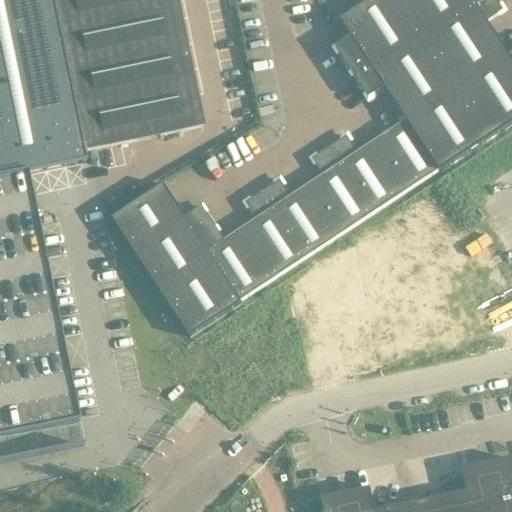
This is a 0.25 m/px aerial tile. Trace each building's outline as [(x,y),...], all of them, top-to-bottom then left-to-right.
[(0,0),(0,439),(77,423),(26,175),(85,163),(83,153),(50,0),(0,0)] [(200,129),(173,0),(50,0),(83,153),(200,129)] [(511,52),(508,55),(487,23),(504,12),(496,0),(373,0),(340,22),(351,38),(335,49),(369,101),(386,90),(406,122),(358,154),(347,137),(330,149),(312,160),(323,177),(291,198),(280,181),(245,204),(256,221),(225,242),(203,208),(186,219),(164,186),(112,220),(190,339),(242,305),(241,303),(292,269),(440,172),(441,174),(511,126),(511,52)] [(404,232),(443,212),(433,192),(393,212),(404,232)] [(408,364),(463,354),(452,290),(407,298),(404,277),(361,285),(365,306),(337,311),(343,345),(403,335),(408,364)] [(511,511),(511,464),(511,460),(510,460),(463,470),(462,471),(467,493),(379,511),(375,511),(370,490),(369,490),(322,500),(321,501),(323,511),(511,511)]
